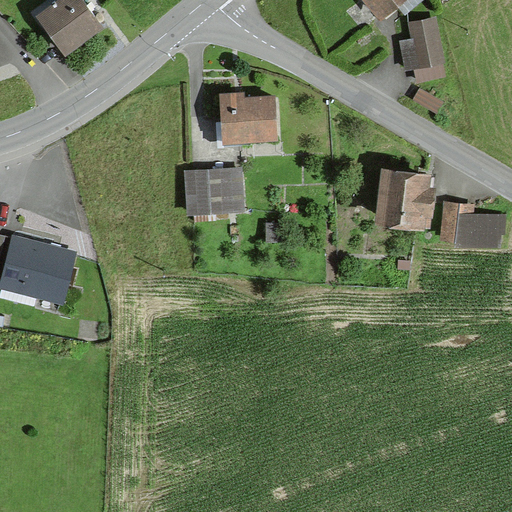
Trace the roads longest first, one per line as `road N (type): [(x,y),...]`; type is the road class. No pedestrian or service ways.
road 1 (residential): [(212,0),(252,34),(511,184)]
road 2 (tertiary): [(206,0),(96,89),(0,138)]
